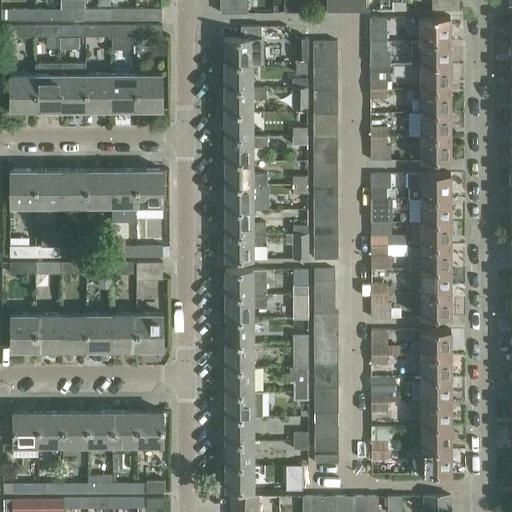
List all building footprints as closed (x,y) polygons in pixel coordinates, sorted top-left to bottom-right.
[(220,0),(221,11),(248,11),(247,0),(220,0)] [(284,0),(284,1),(284,10),(301,10),(300,0),(284,0)] [(342,0),(326,0),(327,10),(342,10),(342,0)] [(354,0),(342,0),(342,10),(355,9),(354,0)] [(368,0),(354,0),(355,9),(369,9),(368,0)] [(35,7),(10,7),(10,18),(35,18),(35,7)] [(60,7),(35,7),(35,18),(60,18),(60,7)] [(86,7),(60,7),(60,18),(86,18),(86,7)] [(111,7),(86,7),(86,18),(111,18),(111,7)] [(136,7),(111,7),(111,18),(137,18),(136,7)] [(162,7),(136,7),(137,18),(162,18),(162,7)] [(420,14),(420,38),(450,38),(450,14),(420,14)] [(35,34),(35,23),(10,23),(10,35),(35,34)] [(60,23),(35,23),(35,34),(60,34),(60,23)] [(86,23),(60,23),(60,34),(86,34),(86,23)] [(111,23),(86,23),(86,34),(111,34),(111,23)] [(137,23),(111,23),(111,34),(137,34),(137,23)] [(162,23),(137,23),(137,34),(162,34),(162,23)] [(225,61),(252,61),(261,61),(261,24),(241,24),(241,36),(224,36),(225,61)] [(370,30),(370,38),(387,38),(387,30),(370,30)] [(296,61),(308,61),(308,36),(296,36),(296,61)] [(370,38),(370,62),(391,62),(391,49),(387,49),(387,38),(370,38)] [(420,49),(420,62),(451,62),(450,38),(420,38),(420,39),(412,39),(412,49),(420,49)] [(314,39),(314,51),(338,51),(338,39),(314,39)] [(314,51),(314,62),(338,62),(338,51),(314,51)] [(35,60),(36,72),(36,108),(61,108),(61,60),(35,60)] [(85,60),(61,60),(61,108),(86,107),(86,71),(85,60)] [(225,61),(225,85),(252,85),(252,61),(225,61)] [(308,61),(296,61),(296,72),(308,72),(308,61)] [(314,62),(314,75),(338,75),(338,62),(314,62)] [(370,62),(371,87),(392,87),(392,79),(391,79),(391,63),(391,62),(370,62)] [(420,62),(421,86),(451,86),(451,62),(420,62)] [(111,71),(86,71),(86,107),(111,107),(111,71)] [(136,71),(111,71),(111,107),(136,107),(136,71)] [(162,71),(136,71),(136,107),(162,107),(162,71)] [(36,108),(36,72),(10,72),(10,108),(36,108)] [(314,75),(314,87),(338,87),(338,75),(314,75)] [(293,76),(293,85),(308,85),(308,76),(293,76)] [(225,85),(225,110),(252,109),(252,96),(266,96),(266,85),(252,85),(225,85)] [(293,85),(293,94),(293,105),(308,105),(308,85),(293,85)] [(421,86),(421,110),(451,110),(451,86),(421,86)] [(314,87),(314,99),(338,99),(338,87),(314,87)] [(371,87),(371,110),(391,110),(391,97),(401,97),(401,87),(392,87),(371,87)] [(314,99),(314,112),(338,112),(338,99),(314,99)] [(225,110),(225,134),(253,134),(252,109),(225,110)] [(371,110),(371,134),(387,134),(387,125),(392,125),(392,118),(399,118),(399,110),(391,110),(371,110)] [(421,110),(421,134),(451,134),(451,110),(421,110)] [(314,112),(314,124),(338,124),(338,112),(314,112)] [(314,124),(314,137),(338,137),(338,124),(314,124)] [(293,125),(293,134),(308,134),(308,125),(293,125)] [(225,134),(225,158),(253,158),(253,145),(267,145),(267,134),(253,134),(225,134)] [(293,134),(293,142),(308,142),(308,134),(293,134)] [(387,134),(371,134),(371,158),(391,158),(391,143),(387,143),(387,134)] [(451,134),(421,134),(421,158),(451,158),(451,134)] [(314,137),(314,148),(338,148),(338,137),(314,137)] [(314,148),(314,160),(338,160),(338,148),(314,148)] [(225,158),(225,183),(267,183),(267,172),(253,172),(253,158),(225,158)] [(314,160),(314,172),(338,172),(338,160),(314,160)] [(36,204),(36,167),(10,168),(10,204),(36,204)] [(61,167),(36,167),(36,204),(61,204),(61,167)] [(86,167),(61,167),(61,204),(86,203),(86,167)] [(111,167),(86,167),(86,203),(112,203),(111,167)] [(137,167),(111,167),(112,203),(137,203),(137,167)] [(162,167),(137,167),(137,203),(163,203),(162,167)] [(371,171),(371,196),(400,196),(400,195),(392,195),(392,186),(391,186),(391,171),(371,171)] [(409,196),(421,196),(451,196),(451,171),(421,171),(421,185),(409,185),(409,196)] [(314,172),(314,184),(338,184),(338,172),(314,172)] [(293,174),(293,183),(308,183),(308,174),(293,174)] [(225,183),(225,207),(253,207),(253,195),(267,195),(267,183),(225,183)] [(293,183),(293,191),(308,191),(308,183),(293,183)] [(314,184),(314,196),(338,196),(338,184),(314,184)] [(314,196),(314,208),(338,208),(338,196),(314,196)] [(371,196),(371,219),(392,219),(392,201),(400,201),(400,196),(371,196)] [(421,196),(421,219),(451,219),(451,196),(421,196)] [(225,207),(225,232),(266,231),(266,220),(253,220),(253,207),(225,207)] [(314,208),(314,220),(338,220),(338,208),(314,208)] [(371,219),(371,243),(387,243),(388,233),(392,233),(392,219),(371,219)] [(421,219),(421,243),(451,243),(451,219),(421,219)] [(314,220),(314,233),(338,233),(338,220),(314,220)] [(293,223),(293,231),(308,231),(308,223),(293,223)] [(266,231),(225,232),(225,257),(253,256),(253,243),(266,243),(266,231)] [(293,231),(293,240),(293,257),(308,256),(308,231),(293,231)] [(314,233),(314,244),(338,244),(338,233),(314,233)] [(137,243),(112,244),(112,255),(137,255),(137,243)] [(163,243),(137,243),(137,255),(163,254),(163,243)] [(371,243),(371,267),(391,267),(391,253),(408,253),(408,243),(387,243),(371,243)] [(421,243),(421,267),(451,267),(451,243),(421,243)] [(36,244),(10,244),(10,255),(36,255),(36,244)] [(61,244),(36,244),(36,255),(61,255),(61,244)] [(86,244),(61,244),(61,255),(86,255),(86,244)] [(112,244),(86,244),(86,255),(112,255),(112,244)] [(314,244),(314,256),(338,256),(338,244),(314,244)] [(137,260),(137,271),(137,277),(163,277),(163,259),(137,260)] [(10,271),(36,271),(36,260),(10,260),(10,271)] [(36,271),(61,271),(61,260),(36,260),(36,271)] [(61,271),(86,271),(86,260),(61,260),(61,271)] [(86,271),(112,271),(112,260),(86,260),(86,271)] [(112,271),(137,271),(137,260),(112,260),(112,271)] [(225,267),(225,291),(267,291),(267,267),(225,267)] [(314,267),(314,278),(335,278),(335,267),(314,267)] [(371,267),(371,291),(388,291),(391,291),(391,267),(371,267)] [(413,291),(421,291),(451,291),(451,267),(421,267),(413,267),(413,291)] [(314,278),(314,289),(335,289),(335,278),(314,278)] [(293,283),(293,291),(308,291),(308,283),(293,283)] [(314,289),(314,300),(335,300),(335,289),(314,289)] [(225,291),(225,316),(253,316),(253,303),(267,303),(267,291),(225,291)] [(308,291),(293,291),(293,301),(291,301),(291,317),(308,317),(308,291)] [(388,291),(371,291),(371,316),(391,316),(392,300),(388,300),(388,291)] [(421,291),(421,315),(451,315),(451,291),(421,291)] [(314,300),(314,310),(335,310),(335,300),(314,300)] [(314,310),(314,323),(338,323),(338,310),(335,310),(314,310)] [(36,348),(36,311),(10,312),(11,348),(36,348)] [(61,311),(36,311),(36,348),(62,347),(61,311)] [(87,311),(61,311),(62,347),(87,347),(87,311)] [(112,311),(87,311),(87,347),(112,347),(112,311)] [(137,311),(112,311),(112,347),(137,347),(137,311)] [(163,311),(137,311),(137,347),(163,347),(163,311)] [(225,316),(225,341),(253,341),(253,316),(225,316)] [(314,323),(314,335),(338,335),(338,323),(314,323)] [(371,353),(388,352),(400,352),(400,344),(388,344),(388,328),(371,328),(371,353)] [(410,353),(421,353),(421,352),(451,352),(451,328),(421,328),(421,341),(410,341),(410,353)] [(314,335),(314,348),(338,348),(338,335),(314,335)] [(225,341),(225,365),(253,365),(253,341),(225,341)] [(293,341),(293,364),(308,364),(308,341),(293,341)] [(314,348),(314,360),(338,360),(338,348),(314,348)] [(388,352),(371,353),(371,362),(388,362),(388,352)] [(421,352),(421,353),(421,376),(451,376),(451,352),(421,352)] [(314,360),(314,373),(338,373),(338,360),(314,360)] [(293,381),(293,389),(308,389),(308,364),(293,364),(293,365),(290,365),(290,381),(293,381)] [(225,365),(226,389),(253,389),(253,365),(225,365)] [(314,373),(315,385),(338,385),(338,373),(314,373)] [(371,375),(371,401),(396,401),(396,399),(388,399),(388,390),(395,390),(395,374),(371,375)] [(421,376),(421,401),(451,401),(451,376),(421,376)] [(315,385),(315,398),(339,398),(338,385),(315,385)] [(226,413),(253,413),(262,413),(262,389),(253,389),(226,389),(226,413)] [(308,389),(293,389),(293,398),(308,398),(308,389)] [(315,398),(315,410),(339,411),(339,398),(315,398)] [(371,401),(372,410),(388,410),(388,407),(396,407),(396,401),(371,401)] [(421,401),(421,425),(452,425),(451,401),(421,401)] [(63,443),(63,453),(88,452),(88,442),(88,409),(63,410),(63,443)] [(113,409),(88,409),(88,442),(113,442),(113,409)] [(138,409),(113,409),(113,442),(138,442),(138,409)] [(163,409),(138,409),(138,442),(163,442),(163,409)] [(13,443),(38,443),(38,410),(13,410),(13,443)] [(38,443),(63,443),(63,410),(38,410),(38,443)] [(315,410),(315,423),(339,423),(339,411),(315,410)] [(226,413),(226,437),(253,437),(253,413),(226,413)] [(315,423),(315,436),(339,436),(339,423),(315,423)] [(372,448),(388,448),(396,448),(396,438),(392,438),(392,424),(372,424),(372,448)] [(421,425),(421,448),(452,448),(452,425),(421,425)] [(339,436),(315,436),(315,448),(339,448),(339,436)] [(226,437),(226,462),(254,462),(253,437),(226,437)] [(309,437),(293,437),(293,447),(309,447),(309,437)] [(372,448),(372,457),(388,457),(388,454),(392,454),(392,448),(388,448),(372,448)] [(452,448),(421,448),(411,448),(411,472),(452,471),(452,448)] [(315,460),(339,460),(339,452),(315,452),(315,460)] [(254,462),(226,462),(226,488),(254,488),(254,462)] [(288,479),(288,488),(303,488),(303,467),(283,467),(283,479),(288,479)] [(88,473),(88,480),(88,491),(113,491),(113,481),(112,481),(112,473),(88,473)] [(88,480),(63,481),(63,491),(88,491),(88,480)] [(163,480),(138,481),(138,490),(163,490),(163,480)] [(38,492),(38,481),(12,481),(12,492),(38,492)] [(63,481),(38,481),(38,492),(63,491),(63,481)] [(138,481),(113,481),(113,491),(138,490),(138,481)] [(378,511),(378,493),(367,494),(367,511),(378,511)] [(423,493),(423,507),(451,507),(451,493),(423,493)] [(231,494),(231,506),(258,506),(258,494),(231,494)] [(303,494),(302,511),(315,511),(316,494),(303,494)] [(336,511),(336,494),(322,494),(321,511),(336,511)] [(347,511),(347,494),(336,494),(336,511),(347,511)] [(367,511),(367,494),(353,494),(353,511),(367,511)] [(388,494),(388,508),(402,508),(402,494),(388,494)] [(6,511),(9,511),(38,511),(38,506),(38,496),(6,496),(6,511)] [(63,496),(38,496),(38,506),(63,506),(63,496)] [(88,496),(63,496),(63,506),(88,506),(88,496)] [(113,496),(88,496),(88,506),(113,506),(113,496)] [(138,496),(113,496),(113,506),(138,506),(138,496)] [(163,496),(138,496),(138,506),(163,506),(163,496)]
